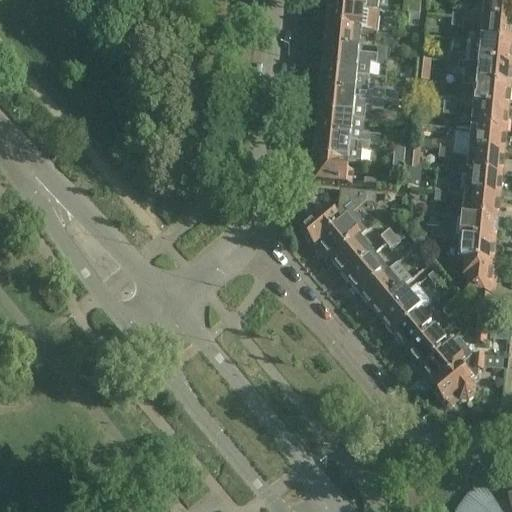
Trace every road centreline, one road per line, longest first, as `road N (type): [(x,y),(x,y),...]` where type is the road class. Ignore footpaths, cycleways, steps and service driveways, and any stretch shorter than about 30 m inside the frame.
road 1 (residential): [(511,432),(426,449),(236,235)]
road 2 (tertiary): [(338,511),(240,383),(169,307)]
road 3 (tertiary): [(169,307),(0,135)]
road 4 (tertiary): [(0,136),(132,337)]
road 5 (residential): [(273,0),(249,210),(236,235)]
road 6 (tertiary): [(132,337),(278,511)]
